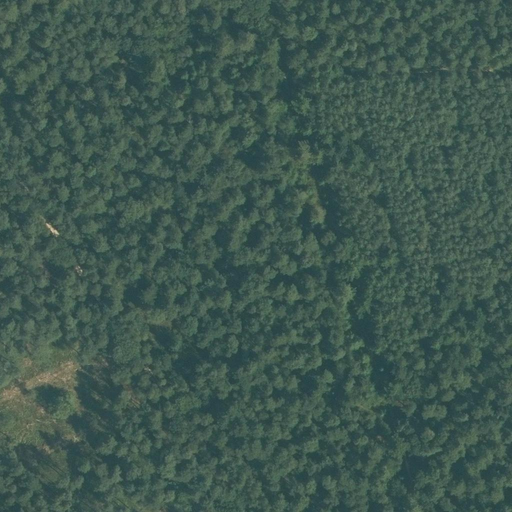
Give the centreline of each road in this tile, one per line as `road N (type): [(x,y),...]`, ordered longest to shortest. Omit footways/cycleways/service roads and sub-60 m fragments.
road 1 (track): [(385,405),(282,356),(90,0)]
road 2 (track): [(419,511),(281,63)]
road 3 (track): [(0,154),(247,511)]
road 4 (track): [(281,63),(511,70)]
